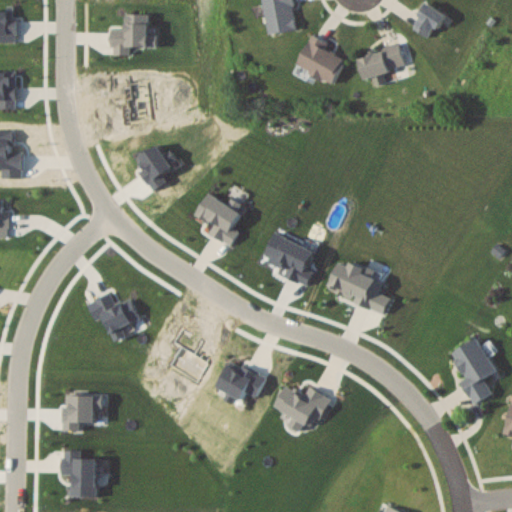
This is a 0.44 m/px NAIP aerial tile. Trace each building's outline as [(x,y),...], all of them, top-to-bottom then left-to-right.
[(264,0),(269,34),(298,30),(294,0),(264,0)] [(427,38),(446,18),(430,3),(411,24),(427,38)] [(335,83),(343,58),(332,54),(335,44),(310,35),(298,70),(335,83)] [(407,67),(400,44),(357,56),(364,79),(407,67)] [(497,369),(478,336),(450,352),(477,400),(493,392),(484,377),(497,369)]
